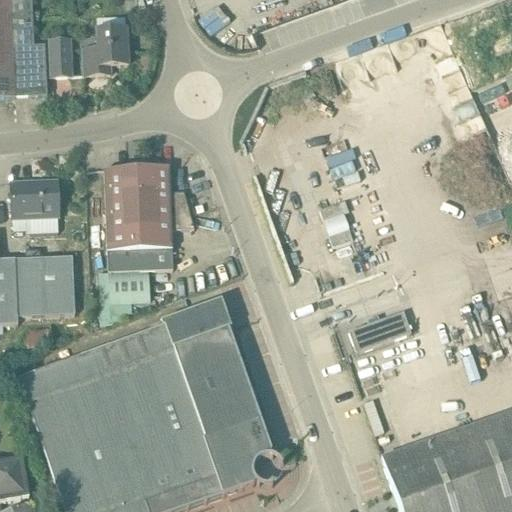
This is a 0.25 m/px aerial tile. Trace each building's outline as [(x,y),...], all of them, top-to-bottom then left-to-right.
[(0,0),(0,101),(14,101),(9,0),(0,0)] [(9,0),(14,101),(47,99),(45,48),(33,49),(31,0),(9,0)] [(96,22),(96,31),(123,31),(123,21),(96,22)] [(111,79),(110,70),(128,69),(126,33),(96,35),(97,52),(82,53),(84,80),(111,79)] [(49,44),(50,84),(74,83),(72,44),(49,44)] [(173,274),(172,253),(171,234),(194,233),(184,197),(170,197),(169,171),(104,174),(108,277),(173,274)] [(33,187),(10,188),(10,189),(12,222),(26,221),(27,237),(58,236),(57,220),(58,220),(56,186),(33,187)] [(343,217),(339,206),(319,214),(323,224),(343,217)] [(328,241),(332,251),(352,244),(349,234),(328,241)] [(0,329),(17,329),(17,322),(74,319),(72,261),(0,264),(0,329)] [(150,303),(150,277),(99,278),(101,316),(132,314),(132,303),(150,303)] [(72,363),(18,382),(26,404),(63,511),(188,511),(253,489),(253,488),(256,486),(257,487),(259,488),(260,487),(255,482),(253,475),(254,468),(259,463),(265,460),(272,461),(273,460),(271,459),(270,459),(271,455),(260,423),(228,333),(219,307),(162,326),(164,330),(72,363)] [(403,316),(348,335),(356,357),(411,337),(403,316)] [(511,511),(511,416),(381,462),(398,511),(511,511)] [(32,511),(31,508),(18,511),(1,511),(0,507),(29,501),(22,462),(0,466),(0,511),(32,511)]
